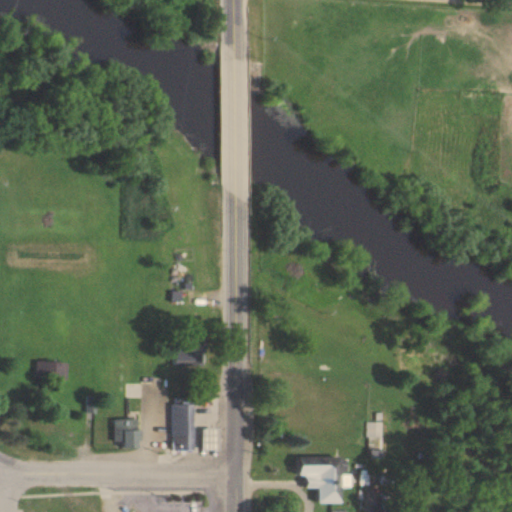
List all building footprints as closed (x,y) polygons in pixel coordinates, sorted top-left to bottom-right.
[(167,365),(201,364),(200,337),(176,337),(176,348),(167,348),(167,365)] [(35,360),(66,363),(65,378),(33,375),(35,360)] [(85,394),(85,412),(95,412),(95,394),(85,394)] [(190,402),(190,450),(169,450),(169,402),(190,402)] [(111,419),(111,441),(116,441),(116,447),(130,447),(130,440),(136,440),(136,430),(132,430),(132,419),(111,419)] [(195,429),(195,449),(209,449),(209,429),(195,429)] [(291,457),(333,456),(333,475),(342,475),(342,488),(333,488),(333,502),(312,502),(312,473),(291,474),(291,457)]
